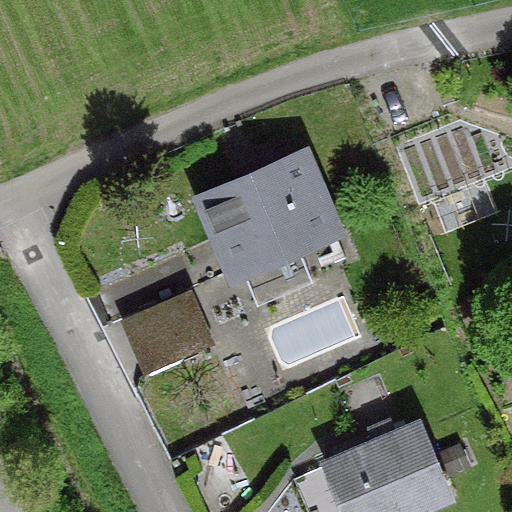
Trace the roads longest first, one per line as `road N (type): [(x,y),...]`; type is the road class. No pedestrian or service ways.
road 1 (residential): [(32,216),(62,174),(181,121),(315,73),(511,28)]
road 2 (residential): [(160,511),(32,216)]
